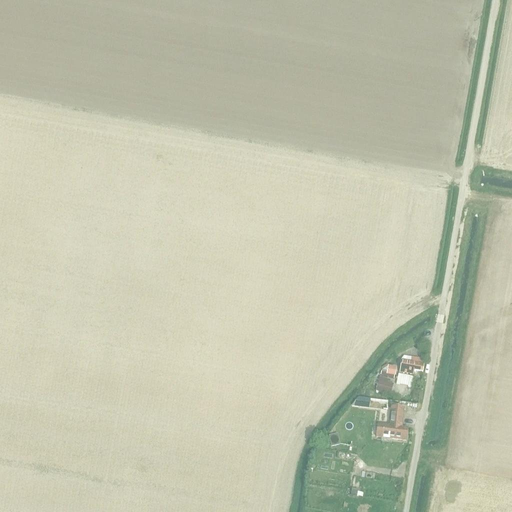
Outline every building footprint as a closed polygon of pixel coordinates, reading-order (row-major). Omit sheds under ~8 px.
[(401,359),(399,372),(411,374),(412,371),(421,373),(424,359),(410,357),(404,356),(403,359),(401,359)] [(388,365),(386,373),(394,375),(395,375),(396,366),(388,365)] [(379,376),(375,390),(390,394),(393,383),(387,381),(388,378),(379,376)] [(358,398),(352,407),(368,409),(369,400),(358,398)] [(377,425),(376,437),(406,440),(407,428),(401,428),(404,408),(391,407),(389,426),(377,425)] [(337,435),(329,437),(331,447),(339,445),(337,435)]
